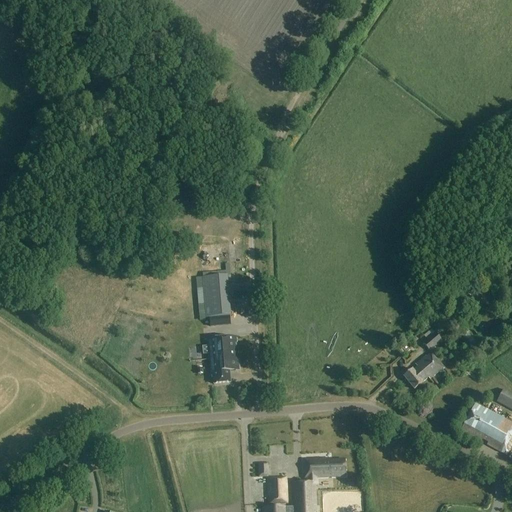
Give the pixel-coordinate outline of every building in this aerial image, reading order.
[(205,319),(231,316),(227,276),(201,278),(205,319)] [(210,328),(229,326),(229,318),(210,319),(210,328)] [(168,334),(170,323),(160,322),(158,333),(168,334)] [(174,337),(186,338),(187,327),(175,326),(174,337)] [(435,334),(423,344),(429,351),(441,341),(435,334)] [(236,337),(208,339),(210,362),(238,359),(236,337)] [(428,380),(443,368),(431,353),(426,358),(425,356),(415,364),(418,368),(413,372),(412,371),(404,377),(414,390),(427,379),(428,380)] [(238,359),(210,362),(210,371),(212,371),(213,383),(230,382),(229,370),(239,369),(238,359)] [(511,395),(504,390),(497,402),(511,410),(511,395)] [(506,455),(511,444),(511,424),(487,411),(486,412),(475,406),(462,431),(473,437),(473,438),(481,442),(482,440),(488,443),(487,445),(506,455)] [(287,447),(274,448),(275,456),(288,456),(287,447)] [(324,463),(324,461),(305,462),(305,480),(346,478),(345,462),(324,463)] [(259,465),(259,477),(268,477),(267,465),(259,465)] [(270,506),(288,505),(287,479),(269,480),(270,506)] [(293,511),(317,511),(316,483),(293,484),(293,511)]
